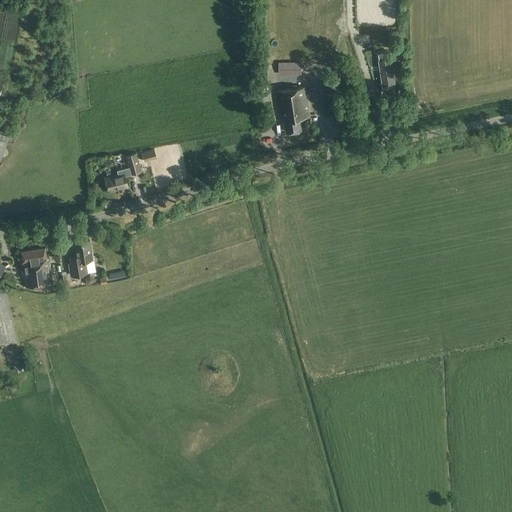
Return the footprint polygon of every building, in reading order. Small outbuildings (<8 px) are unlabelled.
[(383,60),(380,60),(383,85),(385,84),(395,83),(392,59),(383,60)] [(278,64),(279,72),(302,72),(302,64),(302,62),(278,63),(278,64)] [(319,85),(323,116),(335,114),(331,83),(319,85)] [(303,129),(301,118),(309,116),(304,86),(277,91),(282,121),(285,121),(287,132),(303,129)] [(153,150),(141,153),(143,162),(155,159),(153,150)] [(128,188),(128,186),(125,177),(141,172),(143,171),(142,167),(140,167),(135,153),(124,156),(128,168),(117,171),(117,173),(104,178),(108,193),(110,192),(119,190),(120,190),(128,188)] [(70,256),(71,263),(73,276),(84,273),(82,261),(92,259),(90,240),(74,242),(76,255),(70,256)] [(20,251),(22,270),(23,276),(25,287),(26,286),(34,285),(35,289),(38,291),(44,290),(46,287),(46,284),(50,283),(45,247),(21,251),(20,251)] [(89,274),(84,279),(85,285),(92,283),(95,279),(89,274)] [(0,350),(17,346),(6,297),(0,297),(0,350)]
